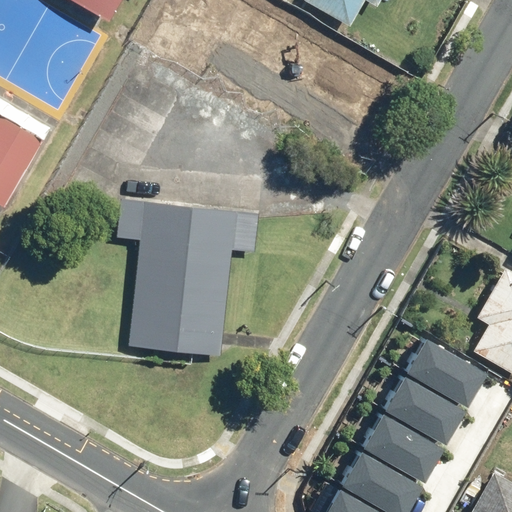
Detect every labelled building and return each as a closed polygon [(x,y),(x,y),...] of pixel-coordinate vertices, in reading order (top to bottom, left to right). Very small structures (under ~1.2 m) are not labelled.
[(113,0),(89,0),(108,10),(113,0)] [(296,0),(295,1),(341,28),(355,3),(366,9),(371,0),(296,0)] [(172,75),(282,135),(291,120),(297,123),(320,80),(329,85),(347,51),(254,1),(237,33),(256,44),(247,62),(195,33),(172,75)] [(145,61),(132,80),(167,105),(181,87),(145,61)] [(0,199),(40,130),(0,107),(0,199)] [(232,220),(236,179),(103,167),(100,206),(120,207),(110,317),(200,325),(210,218),(232,220)] [(455,343),(508,376),(511,368),(511,276),(501,269),(455,343)] [(420,334),(402,366),(459,398),(477,366),(420,334)] [(400,372),(381,403),(438,436),(456,404),(400,372)] [(377,409),(359,441),(416,474),(434,442),(377,409)] [(357,445),(339,477),(395,509),(414,477),(357,445)] [(463,511),(511,511),(511,491),(482,476),(463,511)] [(391,511),(333,481),(317,511),(318,511),(391,511)]
